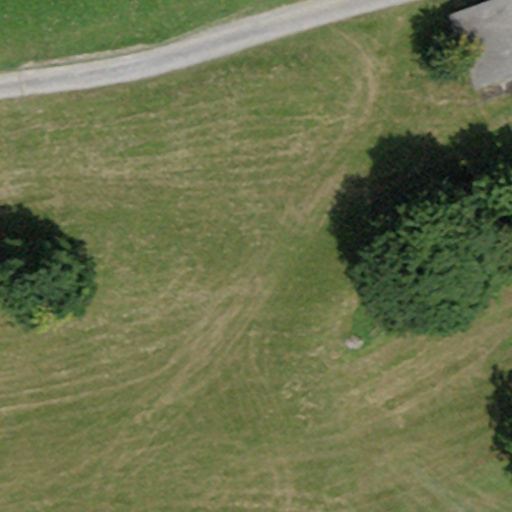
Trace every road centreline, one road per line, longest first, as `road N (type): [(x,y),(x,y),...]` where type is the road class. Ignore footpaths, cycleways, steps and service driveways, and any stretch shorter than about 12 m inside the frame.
road 1 (unclassified): [(0,85),(135,66),(351,0)]
road 2 (track): [(342,250),(511,118)]
